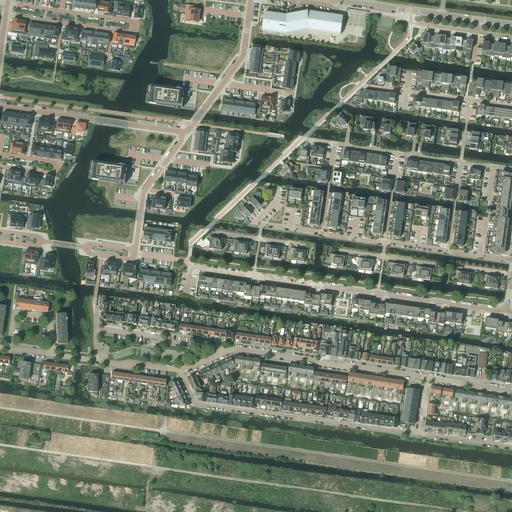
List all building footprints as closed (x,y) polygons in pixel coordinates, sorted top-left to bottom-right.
[(83,10),(84,10),(84,11),(88,11),(88,10),(89,11),(93,12),(93,11),(94,11),(95,0),(95,1),(91,0),(72,0),(72,6),(72,8),(73,8),(74,8),(74,9),(78,10),(78,9),(79,9),(79,10),(83,10)] [(108,0),(105,0),(103,13),(110,14),(111,3),(114,3),(114,2),(115,1),(108,0)] [(114,3),(113,11),(116,11),(115,16),(122,17),(124,3),(114,2),(114,3)] [(124,3),(122,17),(128,18),(129,13),(131,14),(132,9),(129,8),(130,5),(124,4),(124,3)] [(132,9),(135,10),(134,18),(141,19),(142,10),(135,9),(136,6),(133,5),(132,9)] [(200,10),(194,9),(186,8),(186,15),(199,16),(200,10)] [(262,30),(262,31),(287,34),(287,32),(308,29),(308,30),(340,35),(340,34),(341,28),(338,27),(340,16),(343,16),(308,11),(286,15),(265,12),(268,13),(267,24),(264,23),(263,30),(262,30)] [(199,16),(186,15),(185,21),(198,23),(199,16)] [(8,32),(7,36),(17,37),(17,34),(19,21),(13,20),(12,24),(11,30),(8,30),(8,32)] [(19,21),(17,34),(23,35),(26,36),(26,32),(24,32),(25,22),(19,21)] [(61,40),(70,41),(72,28),(65,27),(65,33),(62,33),(61,40)] [(72,28),(70,41),(70,40),(76,41),(76,43),(78,43),(79,40),(76,39),(78,29),(72,28)] [(423,46),(424,34),(423,39),(420,38),(419,39),(419,40),(418,41),(417,42),(416,42),(416,43),(414,45),(413,44),(408,49),(413,55),(420,48),(422,49),(423,46)] [(424,34),(423,46),(426,47),(426,48),(430,48),(432,37),(430,36),(427,35),(426,35),(425,34),(424,34)] [(432,37),(430,48),(435,49),(435,48),(439,48),(440,36),(439,36),(438,36),(437,36),(434,36),(434,37),(432,37)] [(440,36),(439,48),(442,49),(442,50),(447,50),(448,39),(446,38),(443,37),(442,37),(441,37),(440,36)] [(448,39),(447,50),(451,51),(451,50),(455,50),(456,39),(455,38),(454,39),(453,39),(450,38),(450,39),(448,39)] [(456,39),(455,50),(458,51),(458,52),(463,53),(464,41),(462,41),(462,40),(459,40),(458,39),(457,39),(456,39)] [(464,41),(463,53),(466,53),(466,54),(466,55),(466,56),(466,57),(467,58),(467,60),(468,61),(470,61),(472,41),(471,41),(470,41),(469,41),(467,40),(466,41),(464,41)] [(484,42),(482,54),(486,55),(486,56),(490,56),(492,45),(489,44),(487,43),(486,43),(485,43),(484,42)] [(11,45),(10,53),(22,55),(23,50),(26,51),(27,44),(20,43),(20,46),(19,46),(18,46),(17,46),(16,46),(11,45)] [(492,45),(490,56),(494,57),(494,59),(495,60),(498,60),(498,56),(500,44),(499,44),(498,44),(497,44),(497,45),(494,44),(494,45),(492,45)] [(500,44),(498,56),(502,57),(502,58),(506,58),(508,47),(505,46),(503,46),(502,45),(501,45),(500,44)] [(45,49),(45,46),(35,45),(34,53),(38,53),(38,57),(51,59),(53,50),(45,49)] [(62,53),(61,61),(64,61),(69,62),(71,62),(74,62),(75,55),(72,55),(73,54),(67,54),(66,54),(66,53),(62,53)] [(89,62),(88,64),(93,64),(93,66),(102,67),(102,64),(103,63),(103,60),(102,60),(99,60),(100,57),(90,55),(89,62)] [(108,64),(107,67),(109,68),(109,70),(114,71),(119,72),(120,66),(123,67),(129,59),(117,57),(116,61),(118,61),(118,62),(116,62),(115,62),(110,61),(110,64),(108,64)] [(379,77),(378,77),(378,78),(377,78),(377,79),(376,80),(376,81),(376,82),(377,82),(377,83),(378,84),(379,84),(380,85),(381,85),(381,84),(382,84),(383,84),(383,83),(384,82),(384,81),(389,82),(391,67),(391,68),(389,68),(379,77)] [(391,67),(389,82),(392,83),(393,77),(395,77),(395,78),(399,80),(401,70),(396,69),(396,68),(391,67)] [(417,72),(416,82),(417,82),(418,82),(420,82),(421,82),(421,80),(423,81),(422,87),(425,87),(427,72),(422,71),(422,72),(417,72)] [(427,72),(425,87),(429,88),(429,82),(431,82),(431,83),(432,84),(433,84),(434,85),(436,85),(437,74),(433,74),(433,72),(427,72)] [(437,74),(436,85),(437,85),(438,85),(439,85),(440,84),(440,83),(442,83),(442,89),(445,90),(447,74),(441,73),(441,75),(437,74)] [(447,74),(445,90),(448,90),(449,84),(451,85),(451,86),(452,87),(453,87),(454,87),(455,88),(457,77),(452,76),(453,75),(447,74)] [(457,77),(455,88),(456,88),(458,88),(459,87),(460,87),(460,86),(462,86),(461,92),(465,92),(467,77),(461,76),(461,77),(457,77)] [(485,92),(486,92),(487,81),(483,81),(483,79),(478,79),(476,94),(479,94),(480,89),(482,89),(482,90),(483,91),(484,91),(485,92)] [(487,81),(486,92),(487,92),(489,92),(490,92),(491,91),(491,90),(493,90),(492,96),(495,97),(498,81),(492,81),(492,82),(487,81)] [(498,81),(495,97),(499,97),(500,91),(502,92),(501,93),(502,93),(503,94),(504,94),(506,95),(507,84),(503,84),(503,82),(498,81)] [(150,101),(150,102),(156,103),(156,105),(174,107),(175,107),(179,108),(180,108),(180,107),(182,99),(182,97),(182,92),(183,91),(177,91),(177,90),(183,91),(183,90),(177,89),(169,88),(164,87),(153,86),(152,95),(151,94),(151,95),(150,97),(150,101)] [(354,100),(354,101),(354,100),(350,104),(351,103),(352,104),(353,105),(354,105),(355,105),(356,105),(357,105),(358,105),(359,105),(359,104),(360,104),(361,103),(361,102),(362,101),(362,100),(367,101),(368,100),(369,91),(365,91),(365,90),(361,93),(360,93),(359,95),(357,97),(356,97),(356,98),(355,98),(355,99),(354,99),(354,100)] [(412,107),(412,110),(414,111),(415,107),(420,108),(420,107),(421,98),(421,97),(416,96),(415,99),(414,99),(414,100),(413,100),(412,107)] [(258,102),(257,110),(266,111),(267,110),(266,110),(268,98),(262,97),(261,103),(258,102)] [(224,100),(222,111),(228,112),(229,101),(230,101),(231,98),(228,98),(228,100),(224,100)] [(235,101),(233,112),(238,113),(240,102),(241,102),(241,100),(239,100),(239,102),(235,101)] [(280,101),(279,111),(282,112),(283,112),(283,111),(283,110),(284,111),(284,110),(289,111),(289,110),(290,108),(290,104),(291,101),(290,101),(284,100),(284,102),(280,101)] [(245,103),(244,114),(249,115),(251,104),(252,104),(252,101),(250,101),(249,103),(245,103)] [(483,116),(484,107),(484,106),(479,105),(478,107),(477,107),(477,108),(476,108),(475,115),(483,116)] [(341,113),(340,114),(339,114),(339,115),(337,117),(337,116),(334,119),(330,123),(334,127),(337,125),(340,128),(342,126),(343,127),(347,124),(342,120),(344,118),(340,114),(341,113)] [(362,116),(361,123),(364,123),(363,130),(368,131),(370,131),(370,129),(374,130),(374,124),(374,123),(372,123),(373,118),(365,117),(362,116)] [(45,119),(43,132),(53,133),(54,127),(51,126),(51,120),(45,119)] [(379,130),(379,131),(384,131),(383,133),(385,133),(390,134),(391,126),(393,126),(394,121),(392,121),(384,120),(383,125),(382,124),(381,124),(379,130)] [(72,128),(71,135),(75,135),(75,132),(76,132),(82,133),(84,133),(84,129),(85,124),(79,124),(77,123),(76,123),(75,128),(72,128)] [(408,123),(407,136),(413,137),(414,136),(417,136),(418,129),(415,129),(416,124),(408,123)] [(420,136),(423,137),(423,139),(429,139),(431,126),(423,125),(423,130),(421,130),(420,136)] [(445,135),(441,134),(440,136),(457,138),(459,130),(446,128),(445,135)] [(472,132),(471,140),(488,143),(488,141),(484,140),(484,134),(472,132)] [(445,139),(444,145),(456,147),(457,138),(440,136),(440,138),(445,139)] [(507,143),(502,143),(502,145),(511,146),(511,137),(508,137),(507,143)] [(471,140),(470,149),(482,151),(483,144),(487,145),(488,143),(471,140)] [(63,142),(62,148),(65,148),(64,155),(71,156),(73,143),(63,142)] [(19,143),(17,154),(24,155),(25,147),(28,147),(28,144),(25,144),(19,143)] [(307,145),(296,155),(297,154),(297,155),(300,155),(299,156),(301,157),(301,158),(304,158),(306,157),(306,156),(307,156),(309,156),(309,157),(309,156),(310,150),(310,149),(310,150),(307,149),(308,145),(307,145)] [(506,147),(505,154),(511,154),(511,146),(502,145),(502,147),(506,147)] [(310,150),(309,156),(317,158),(318,147),(312,146),(312,147),(311,147),(312,150),(312,151),(310,150)] [(318,147),(317,158),(323,158),(323,156),(325,157),(326,152),(324,152),(325,149),(324,149),(324,147),(318,147)] [(220,156),(219,162),(222,162),(229,163),(228,166),(231,167),(231,164),(232,164),(233,158),(220,156)] [(93,177),(92,178),(99,179),(99,181),(118,183),(121,184),(123,184),(123,183),(124,175),(124,173),(125,168),(119,167),(119,166),(125,167),(125,166),(119,165),(112,164),(107,163),(96,162),(94,171),(94,170),(93,173),(93,177)] [(282,176),(287,172),(290,172),(291,168),(293,166),(290,162),(287,165),(286,164),(287,164),(286,164),(282,167),(283,168),(279,173),(282,176)] [(14,172),(13,184),(22,185),(22,183),(23,179),(20,179),(20,177),(21,172),(14,172)] [(492,248),(491,253),(501,254),(502,255),(504,255),(506,244),(505,244),(509,219),(507,219),(507,215),(508,214),(508,210),(510,210),(511,196),(511,173),(502,173),(501,178),(501,183),(500,188),(499,193),(498,203),(497,207),(497,208),(497,211),(496,214),(496,217),(495,223),(494,233),(493,238),(492,243),(492,248)] [(22,185),(22,186),(23,186),(22,190),(30,191),(31,187),(33,175),(26,174),(25,184),(22,183),(22,185)] [(33,175),(31,187),(40,189),(40,186),(37,186),(39,176),(33,175)] [(42,186),(41,190),(46,190),(46,187),(51,188),(51,187),(52,187),(53,182),(51,182),(52,177),(53,177),(45,176),(44,186),(42,186)] [(201,177),(200,189),(203,189),(203,190),(205,190),(208,190),(209,184),(213,185),(219,180),(217,179),(217,180),(209,179),(210,178),(206,177),(206,178),(201,177)] [(331,178),(331,184),(337,185),(340,186),(340,185),(341,185),(342,179),(331,178)] [(395,187),(394,193),(401,194),(403,195),(404,194),(405,194),(405,188),(395,187)] [(314,191),(313,197),(323,198),(324,192),(318,191),(319,190),(315,190),(315,191),(314,191)] [(261,193),(260,193),(259,193),(258,193),(256,194),(255,194),(254,194),(253,195),(252,196),(252,197),(248,201),(256,210),(261,206),(260,205),(261,204),(261,193)] [(154,196),(152,208),(159,209),(160,197),(161,197),(160,197),(154,196)] [(458,196),(457,202),(464,203),(466,204),(467,203),(468,203),(468,197),(458,196)] [(174,203),(173,209),(177,210),(177,207),(180,207),(186,208),(189,208),(190,200),(186,199),(183,199),(178,198),(177,203),(174,203)] [(377,200),(376,206),(386,207),(387,201),(381,200),(382,199),(378,199),(378,200),(377,200)] [(234,217),(234,218),(244,219),(246,218),(247,219),(251,215),(243,206),(239,210),(238,210),(238,209),(237,210),(237,211),(236,212),(235,213),(235,214),(234,215),(234,216),(234,217)] [(422,207),(421,217),(427,218),(429,218),(429,213),(428,213),(428,208),(422,207)] [(440,209),(439,215),(449,216),(450,210),(444,209),(445,208),(441,208),(441,209),(440,209)] [(458,211),(457,217),(467,219),(467,218),(470,219),(471,213),(467,212),(467,211),(464,211),(463,212),(458,211)] [(8,213),(8,215),(11,216),(9,227),(15,227),(17,214),(8,213)] [(17,214),(15,227),(22,228),(22,223),(25,223),(27,215),(24,215),(17,214)] [(28,215),(27,225),(30,225),(30,227),(39,229),(40,217),(31,215),(28,215)] [(328,222),(327,228),(332,228),(332,230),(335,230),(336,229),(337,229),(338,223),(328,222)] [(148,240),(147,242),(150,242),(150,240),(154,241),(156,230),(150,229),(149,240),(148,240)] [(158,241),(158,244),(160,244),(161,242),(165,242),(167,230),(166,230),(166,231),(161,230),(160,241),(158,241)] [(167,230),(165,242),(171,243),(172,236),(174,236),(174,234),(175,231),(172,231),(167,230)] [(391,231),(390,237),(395,237),(395,239),(398,239),(399,238),(400,238),(401,232),(391,231)] [(209,247),(209,249),(215,250),(216,239),(214,238),(214,237),(210,236),(211,235),(204,242),(209,247)] [(216,239),(215,250),(221,251),(222,245),(223,245),(224,245),(224,244),(225,239),(219,238),(219,239),(216,239)] [(235,247),(234,253),(240,253),(242,242),(239,242),(239,241),(234,240),(233,245),(233,246),(234,247),(235,247)] [(454,240),(453,246),(458,246),(458,248),(461,248),(462,247),(463,247),(464,241),(454,240)] [(242,242),(240,253),(246,254),(247,249),(248,249),(249,248),(250,247),(250,242),(245,242),(244,243),(242,242)] [(266,252),(265,257),(272,258),(273,247),(270,246),(271,245),(265,244),(264,249),(264,250),(265,251),(266,252)] [(273,247),(272,258),(278,259),(278,254),(280,253),(281,253),(282,252),(282,247),(276,246),(276,247),(273,247)] [(292,256),(291,261),(298,262),(299,250),(296,250),(297,249),(291,248),(290,253),(290,254),(291,255),(292,256)] [(299,250),(298,262),(304,263),(304,257),(306,257),(307,256),(307,255),(308,251),(302,250),(302,251),(299,250)] [(21,257),(21,263),(24,264),(30,265),(32,251),(26,251),(25,254),(25,258),(21,257)] [(32,251),(30,265),(36,265),(40,266),(40,260),(37,259),(38,255),(38,252),(32,251)] [(326,257),(326,264),(331,264),(331,266),(330,266),(337,267),(337,266),(338,256),(335,256),(336,254),(330,254),(329,258),(326,257)] [(42,259),(40,270),(47,271),(47,268),(52,269),(54,256),(46,255),(45,260),(44,260),(44,261),(42,261),(42,259)] [(338,256),(337,267),(343,268),(343,263),(345,263),(345,262),(346,261),(347,256),(341,255),(341,257),(338,256)] [(359,265),(358,270),(365,271),(366,260),(363,260),(364,259),(358,258),(357,263),(357,264),(358,265),(359,265)] [(366,260),(365,271),(371,272),(371,267),(373,267),(374,266),(374,265),(375,260),(369,259),(369,261),(366,260)] [(89,262),(87,262),(85,275),(95,276),(95,270),(92,270),(94,262),(89,261),(89,262)] [(101,267),(100,275),(110,276),(112,263),(105,262),(104,268),(101,267)] [(391,270),(391,275),(397,276),(398,265),(396,264),(396,263),(390,262),(389,267),(390,269),(391,270)] [(112,263),(110,276),(110,275),(116,276),(116,273),(118,263),(112,263)] [(398,265),(397,276),(403,277),(404,272),(405,272),(406,271),(406,270),(407,265),(401,264),(401,265),(398,265)] [(131,265),(129,278),(135,279),(137,266),(131,265)] [(418,274),(417,279),(423,280),(425,269),(422,268),(422,267),(417,266),(416,271),(416,272),(417,273),(418,274)] [(140,270),(138,282),(143,283),(145,271),(146,271),(147,269),(144,268),(144,271),(140,270)] [(425,269),(423,280),(430,281),(430,276),(432,275),(433,275),(433,274),(434,274),(434,269),(428,268),(428,269),(425,269)] [(151,271),(149,284),(154,284),(156,272),(157,272),(157,270),(155,270),(155,272),(151,271)] [(161,273),(159,285),(165,286),(167,274),(168,274),(168,272),(166,271),(165,273),(161,273)] [(456,283),(463,284),(464,273),(462,273),(462,271),(456,271),(455,275),(456,277),(456,278),(457,278),(456,283)] [(464,273),(463,284),(469,285),(470,280),(471,280),(472,279),(473,278),(473,273),(467,272),(467,273),(464,273)] [(485,282),(485,287),(491,288),(492,277),(490,277),(490,275),(484,275),(484,280),(484,281),(484,282),(485,282)] [(492,277),(491,288),(497,289),(498,284),(499,284),(500,283),(501,282),(502,277),(495,276),(495,277),(492,277)] [(198,282),(200,282),(199,287),(205,288),(206,278),(199,277),(198,282)] [(244,296),(251,297),(253,287),(246,286),(245,286),(244,294),(244,296)] [(253,287),(251,297),(259,298),(259,296),(260,288),(253,287)] [(304,302),(304,305),(311,306),(313,295),(306,294),(305,294),(304,302)] [(313,295),(311,306),(319,307),(319,304),(320,297),(320,296),(313,295)] [(326,295),(325,305),(331,306),(331,301),(333,301),(334,296),(326,295)] [(16,308),(32,310),(33,301),(17,299),(17,300),(16,308)] [(33,301),(32,310),(47,313),(47,312),(48,310),(48,308),(48,306),(48,303),(33,301)] [(369,311),(368,314),(369,314),(376,315),(378,305),(370,304),(369,311)] [(378,305),(376,315),(383,316),(385,304),(385,306),(378,305)] [(102,318),(110,312),(110,308),(102,307),(101,313),(100,318),(102,318)] [(429,323),(428,326),(432,326),(433,326),(436,327),(438,313),(430,312),(431,310),(430,310),(429,323)] [(110,312),(102,318),(102,320),(106,320),(112,320),(113,313),(110,312)] [(438,313),(436,327),(436,324),(443,325),(445,312),(445,314),(438,313)] [(55,314),(56,330),(66,329),(65,314),(55,314)] [(456,314),(455,324),(461,325),(462,320),(463,320),(464,315),(456,314)] [(485,318),(484,323),(486,323),(485,328),(491,329),(492,319),(485,318)] [(203,328),(202,334),(208,335),(209,329),(210,325),(210,323),(210,320),(207,320),(206,328),(203,328)] [(498,320),(496,332),(503,333),(505,323),(498,322),(498,320)] [(511,324),(505,323),(503,333),(511,334),(511,326),(511,324)] [(227,330),(226,338),(233,339),(234,331),(235,331),(236,328),(236,326),(233,325),(232,328),(232,331),(227,330)] [(333,333),(329,356),(336,357),(338,345),(337,345),(338,338),(340,338),(341,330),(341,329),(335,328),(334,329),(333,333)] [(57,345),(67,344),(66,329),(56,330),(57,345)] [(340,338),(337,357),(345,359),(348,340),(350,340),(351,332),(341,330),(340,338)] [(301,340),(299,348),(305,349),(308,334),(306,334),(305,340),(301,340)] [(320,344),(319,354),(328,356),(329,356),(330,346),(329,346),(330,344),(327,343),(327,345),(320,344)] [(395,358),(394,366),(400,367),(401,359),(402,359),(403,353),(403,351),(404,348),(401,347),(399,356),(399,359),(395,358)] [(477,368),(485,369),(484,371),(483,371),(482,380),(490,381),(491,373),(487,372),(488,369),(485,368),(487,357),(487,354),(486,353),(486,350),(480,349),(479,353),(479,356),(477,368)] [(426,366),(426,371),(427,371),(433,372),(435,361),(431,360),(432,353),(429,352),(429,353),(428,358),(428,362),(427,366),(426,366)] [(224,360),(228,368),(233,365),(234,356),(224,360)] [(467,359),(464,377),(473,378),(475,369),(474,369),(476,357),(468,356),(467,359)] [(409,357),(407,368),(413,369),(414,364),(415,364),(416,360),(415,360),(412,359),(413,357),(409,357)] [(455,367),(453,375),(464,377),(467,359),(457,357),(456,367),(455,367)] [(414,364),(413,369),(414,369),(420,370),(422,359),(418,358),(418,360),(416,360),(415,364),(414,364)] [(223,370),(228,368),(224,360),(219,363),(223,370)] [(435,361),(433,372),(438,373),(439,368),(440,368),(441,364),(440,364),(438,363),(438,361),(435,361)] [(19,379),(27,381),(30,363),(21,362),(19,379)] [(439,368),(438,373),(439,373),(445,374),(447,363),(443,362),(443,364),(441,364),(440,368),(439,368)] [(214,365),(217,373),(222,371),(219,363),(214,365)] [(447,363),(445,374),(453,375),(454,366),(452,365),(452,363),(447,363)] [(208,368),(209,372),(210,372),(212,375),(217,373),(214,365),(209,368),(208,368)] [(494,367),(491,380),(495,381),(495,382),(497,382),(497,381),(498,381),(499,372),(496,372),(496,368),(494,367)] [(208,368),(203,370),(206,378),(211,376),(212,375),(210,372),(209,372),(208,368)] [(206,378),(203,371),(198,373),(202,380),(206,378)] [(89,393),(94,393),(98,393),(98,375),(89,375),(89,393)] [(170,383),(173,389),(180,385),(178,381),(175,382),(175,381),(172,382),(170,383)] [(171,395),(175,393),(182,390),(180,385),(173,389),(174,391),(170,393),(171,395)] [(407,388),(402,422),(414,424),(420,390),(407,388)] [(173,399),(184,394),(182,390),(175,393),(176,395),(172,397),(173,399)] [(198,401),(205,402),(206,394),(203,394),(203,397),(197,396),(197,398),(199,399),(198,401)] [(26,447),(41,449),(42,443),(27,441),(26,447)] [(511,469),(502,468),(500,478),(511,479),(511,469)]
